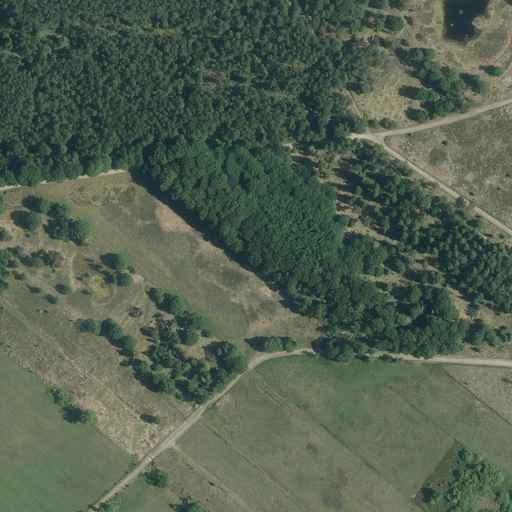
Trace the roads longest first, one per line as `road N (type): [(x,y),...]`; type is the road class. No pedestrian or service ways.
road 1 (track): [(0,188),(419,128),(511,100)]
road 2 (track): [(93,511),(267,351),(511,364)]
road 3 (track): [(511,233),(377,142),(295,0)]
road 4 (unknown): [(263,0),(94,37),(0,34)]
